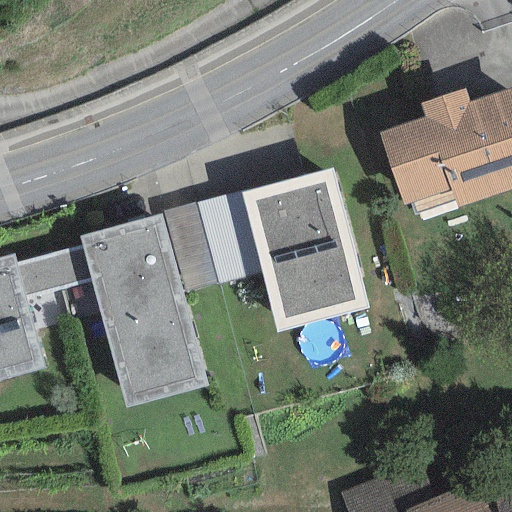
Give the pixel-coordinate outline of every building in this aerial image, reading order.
[(424,118),(377,134),(402,206),(409,203),(413,215),(455,201),(458,209),(511,190),(511,88),(469,103),(464,89),(419,104),(424,118)] [(333,169),(240,192),(261,273),(275,333),(368,310),(333,169)] [(240,192),(195,203),(217,285),(261,273),(240,192)] [(185,293),(217,285),(195,203),(163,211),(185,293)] [(161,215),(78,236),(81,247),(14,264),(23,296),(89,279),(123,409),(206,388),(161,215)] [(13,257),(0,260),(0,385),(44,374),(23,296),(14,264),(13,257)] [(494,511),(482,479),(438,496),(422,456),(337,489),(346,511),(494,511)] [(511,511),(511,467),(482,479),(494,511),(511,511)]
